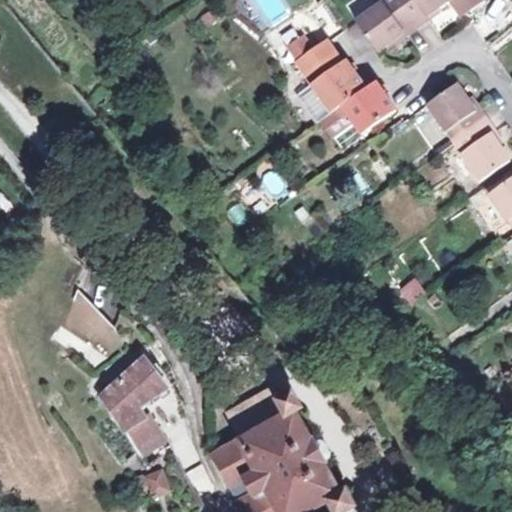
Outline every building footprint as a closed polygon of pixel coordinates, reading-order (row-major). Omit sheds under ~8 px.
[(421,29),(401,0),(387,0),(357,21),(379,51),(393,41),(405,33),(409,37),(421,29)] [(401,0),(421,29),(432,21),(429,17),(441,8),(452,0),(464,15),(485,0),(401,0)] [(511,8),(507,0),(491,0),(470,12),(485,39),(511,24),(511,8)] [(444,13),(441,8),(429,17),(432,21),(444,13)] [(396,46),(409,37),(405,33),(393,41),(396,46)] [(292,61),(312,51),(304,36),(284,47),(292,61)] [(344,63),(331,42),(300,62),(314,83),(313,84),(333,114),(345,105),(369,89),(349,60),(344,63)] [(129,57),(146,79),(159,69),(142,47),(129,57)] [(378,82),(369,89),(345,105),(365,135),(398,111),(378,82)] [(459,85),(429,105),(456,144),(491,120),(483,109),(478,112),(470,101),(459,85)] [(475,98),(470,101),(478,112),(483,109),(475,98)] [(498,130),(491,120),(456,144),(483,183),(511,162),(511,161),(502,147),(493,134),(498,130)] [(507,143),(498,130),(493,134),(502,147),(507,143)] [(274,170),(259,179),(273,200),(288,191),(274,170)] [(511,223),(511,179),(491,194),(511,223)] [(107,317),(74,277),(50,332),(84,358),(111,325),(107,317)] [(157,384),(137,353),(89,387),(109,418),(127,451),(160,433),(143,408),(137,410),(132,401),(157,384)] [(273,387),(226,413),(241,440),(214,455),(245,511),(312,511),(330,503),(334,511),(349,511),(358,508),(348,490),(342,493),(298,412),(305,409),(295,391),(280,398),(273,387)] [(166,471),(139,476),(143,501),(171,496),(166,471)]
